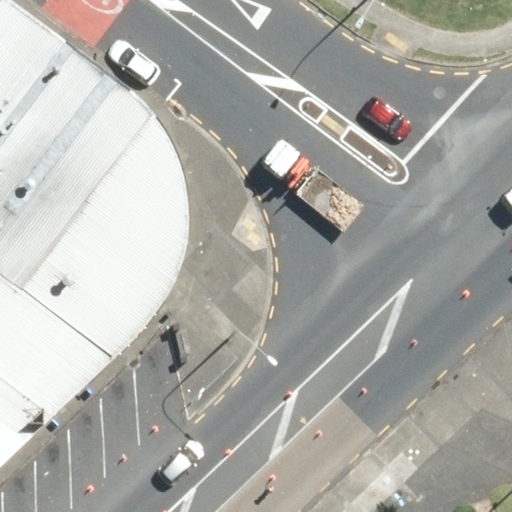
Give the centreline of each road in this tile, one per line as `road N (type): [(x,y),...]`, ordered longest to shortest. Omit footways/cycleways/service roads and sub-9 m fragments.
road 1 (primary): [(195,511),(425,286)]
road 2 (tertiary): [(248,66),(327,71),(511,203)]
road 3 (tertiary): [(425,286),(270,144),(248,66)]
